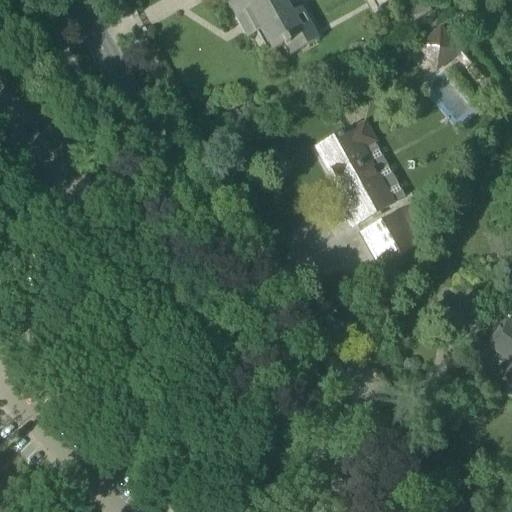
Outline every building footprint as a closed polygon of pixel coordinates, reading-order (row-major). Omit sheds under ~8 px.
[(228,0),(226,1),(240,26),(251,20),(255,27),(252,28),(266,54),(267,55),(283,46),(289,57),(317,41),(311,30),(302,35),(283,0),(228,0)] [(425,0),(422,0),(405,9),(412,23),(432,13),(425,0)] [(461,52),(440,27),(416,49),(437,73),(461,52)] [(340,136),(336,138),(337,139),(316,150),(343,198),(337,201),(351,228),(391,206),(361,151),(376,143),(365,123),(341,136),(340,136)] [(379,224),(397,258),(418,246),(400,212),(379,224)] [(511,364),(511,367),(501,382),(511,389),(511,325),(506,321),(486,347),(505,361),(506,360),(511,364)]
